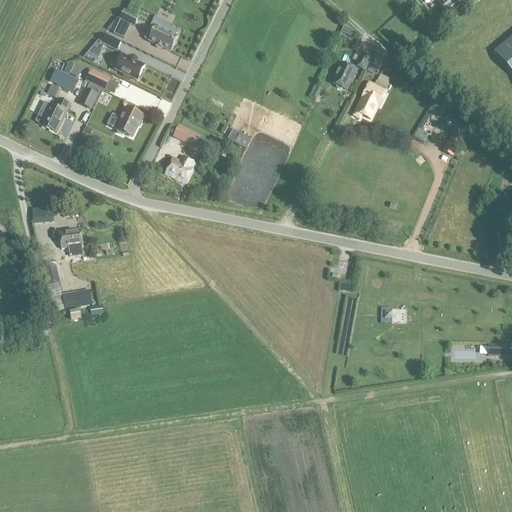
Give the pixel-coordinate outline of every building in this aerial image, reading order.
[(437,0),(441,3),(439,4),(448,14),(455,7),(457,9),(462,4),(461,2),(462,1),(461,0),(437,0)] [(124,12),(121,20),(134,26),(134,27),(138,19),(137,18),(137,19),(125,13),(125,12),(124,12)] [(152,25),(147,35),(152,37),(149,42),(150,43),(158,46),(157,47),(163,50),(163,49),(170,52),(170,53),(178,38),(177,37),(175,37),(178,32),(169,28),(166,32),(152,25)] [(107,36),(103,44),(117,51),(121,43),(107,36)] [(511,36),(494,52),(511,71),(511,36)] [(362,54),(356,67),(365,71),(371,58),(362,54)] [(115,60),(112,67),(116,69),(115,71),(137,82),(145,67),(137,63),(138,61),(131,58),(130,60),(123,56),(120,62),(115,60)] [(342,64),(332,84),(336,86),(337,88),(341,90),(343,89),(347,91),(356,71),(342,64)] [(371,64),(368,71),(374,74),(377,67),(371,64)] [(73,94),(78,82),(56,72),(51,83),(73,94)] [(92,72),(87,83),(105,91),(110,80),(92,72)] [(362,98),(353,117),(361,120),(362,116),(364,117),(371,120),(377,108),(379,109),(380,107),(387,92),(385,91),(387,87),(376,82),(374,87),(368,84),(362,98)] [(89,85),(79,105),(90,110),(91,110),(100,90),(89,85)] [(51,86),(47,96),(57,100),(61,91),(51,86)] [(45,103),(35,122),(41,125),(41,126),(56,133),(70,105),(59,100),(56,108),(51,106),(45,103)] [(433,104),(428,112),(429,112),(432,114),(439,118),(443,110),(433,104)] [(113,115),(108,126),(110,127),(110,128),(112,129),(112,128),(117,130),(116,131),(118,132),(117,134),(123,137),(124,134),(132,139),(143,117),(127,109),(124,116),(122,120),(120,118),(113,115)] [(179,126),(172,139),(183,146),(185,142),(192,146),(193,144),(198,147),(202,139),(198,136),(179,126)] [(235,132),(246,137),(248,132),(237,127),(235,132)] [(446,143),(442,153),(452,158),(457,149),(456,148),(464,133),(456,129),(448,144),(446,143)] [(418,130),(413,137),(423,144),(428,136),(421,132),(418,130)] [(174,160),(166,175),(185,185),(194,165),(187,161),(181,159),(179,162),(174,160)] [(185,192),(182,198),(188,201),(191,195),(185,192)] [(49,203),(28,206),(32,237),(53,234),(49,203)] [(78,209),(63,210),(63,218),(78,217),(78,209)] [(80,230),(59,233),(62,250),(83,247),(80,230)] [(90,275),(90,260),(70,261),(70,276),(90,275)] [(55,264),(43,267),(47,287),(59,284),(55,264)] [(93,298),(92,282),(84,282),(85,298),(93,298)] [(102,306),(90,308),(91,316),(103,315),(102,306)] [(80,309),(69,311),(71,321),(81,319),(80,309)] [(488,346),(488,357),(507,357),(507,346),(488,346)]
